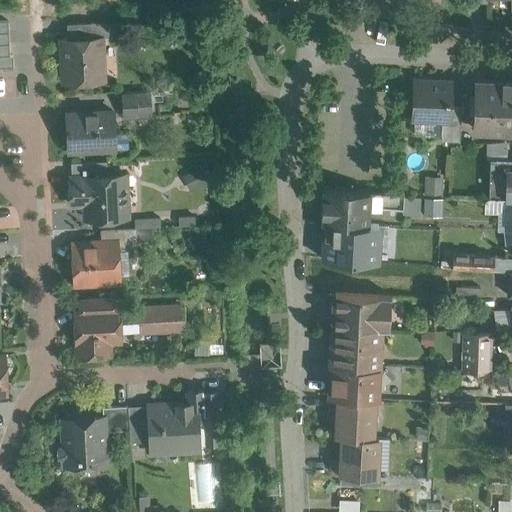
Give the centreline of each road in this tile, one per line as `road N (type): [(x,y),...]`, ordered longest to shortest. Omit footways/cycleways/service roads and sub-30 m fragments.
road 1 (residential): [(293,511),(284,92),(297,69),(353,51),(511,58)]
road 2 (residential): [(42,377),(36,13)]
road 3 (residential): [(42,377),(182,373)]
